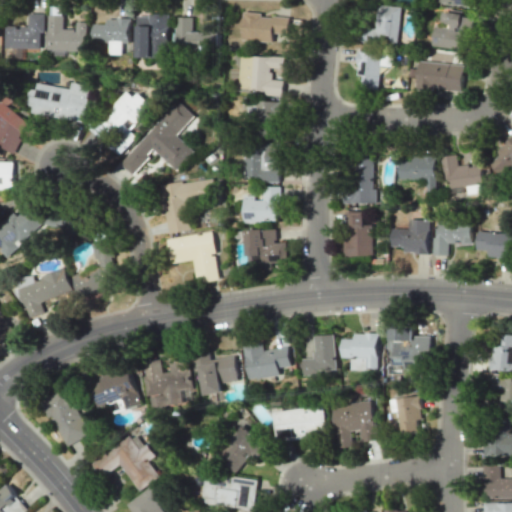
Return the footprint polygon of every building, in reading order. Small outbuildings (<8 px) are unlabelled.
[(400,6),(372,5),(371,20),(360,19),(359,41),(398,43),(400,6)] [(29,12),(46,12),(45,32),(41,32),(41,48),(5,48),(5,25),(28,26),(29,12)] [(288,34),(289,17),(261,16),(261,12),(244,12),(242,40),(273,42),(273,33),(288,34)] [(432,46),(467,50),(471,16),(443,12),(441,21),(449,22),(449,28),(434,26),(432,46)] [(48,14),(65,15),(64,28),(76,28),(77,22),(87,22),(86,50),(48,49),(48,14)] [(169,15),(138,14),(137,57),(169,58),(169,15)] [(194,17),(177,17),(176,48),(213,49),(214,32),(193,32),(194,17)] [(123,54),(123,43),(131,43),(131,19),(107,18),(107,24),(95,23),(94,42),(111,42),(110,54),(123,54)] [(361,87),(378,89),(382,53),(359,50),(356,75),(362,76),(361,87)] [(285,57),(242,55),(240,91),(284,93),(284,80),(271,79),(272,67),(285,68),(285,57)] [(464,64),(418,61),(417,87),(462,90),(464,64)] [(71,88),(37,83),(36,90),(32,89),(28,114),(86,122),(92,85),(72,82),(71,88)] [(91,130),(120,156),(138,137),(124,124),(130,117),(136,123),(152,106),(138,93),(134,97),(127,91),(91,130)] [(0,143),(10,152),(33,124),(0,97),(0,143)] [(179,101),(195,115),(176,135),(194,151),(177,169),(154,148),(148,154),(151,157),(134,176),(120,163),(179,101)] [(254,102),(255,133),(283,132),(282,101),(254,102)] [(500,154),(490,162),(500,175),(511,164),(511,136),(496,150),(500,154)] [(246,144),(246,181),(279,181),(280,144),(246,144)] [(446,186),(482,184),(480,151),(465,151),(465,155),(444,156),(446,186)] [(373,203),(375,154),(354,153),(353,183),(344,182),(343,202),(373,203)] [(437,156),(413,155),(412,162),(400,161),(400,179),(427,180),(426,190),(436,190),(437,156)] [(0,189),(14,189),(15,162),(0,161),(0,189)] [(169,233),(192,231),(188,201),(215,197),(213,178),(163,184),(169,233)] [(244,220),(279,221),(280,187),(264,186),(264,200),(255,200),(255,196),(244,195),(244,220)] [(0,225),(0,246),(7,255),(47,222),(33,204),(18,216),(15,212),(0,225)] [(373,256),(373,225),(365,225),(364,212),(346,212),(347,256),(373,256)] [(391,246),(404,246),(404,253),(428,253),(429,219),(409,219),(409,228),(392,228),(391,246)] [(449,254),(449,243),(471,243),(471,220),(437,221),(437,237),(433,237),(433,255),(449,254)] [(246,230),(247,258),(262,258),(262,269),(287,268),(286,242),(276,242),(276,229),(246,230)] [(477,249),(488,250),(488,257),(511,258),(511,232),(478,230),(477,249)] [(168,239),(213,231),(222,279),(199,283),(194,259),(173,263),(168,239)] [(94,243),(100,268),(74,274),(79,298),(122,289),(111,240),(94,243)] [(74,290),(66,268),(35,279),(34,274),(13,281),(19,297),(22,295),(30,318),(46,312),(42,302),(74,290)] [(0,340),(15,332),(0,308),(0,340)] [(342,357),(352,357),(352,369),(378,370),(378,333),(355,333),(354,339),(342,338),(342,357)] [(302,358),(303,374),(337,372),(334,334),(314,335),(315,357),(302,358)] [(490,369),(511,370),(511,334),(504,334),(503,347),(491,346),(490,369)] [(249,380),(281,375),(279,367),(291,365),(288,346),(263,350),(262,342),(244,344),(249,380)] [(236,356),(212,360),(210,352),(194,355),(196,372),(201,371),(205,395),(224,392),(222,383),(240,380),(236,356)] [(152,410),(192,403),(191,397),(183,398),(182,391),(194,389),(188,355),(169,358),(171,371),(164,372),(162,359),(144,361),(152,410)] [(141,404),(131,368),(93,379),(98,395),(112,391),(115,401),(124,398),(127,408),(141,404)] [(488,397),(499,398),(498,410),(511,410),(511,378),(490,376),(488,397)] [(68,446),(90,434),(66,387),(40,401),(49,418),(52,417),(68,446)] [(419,432),(418,420),(422,420),(421,396),(398,397),(400,433),(419,432)] [(334,405),(339,448),(353,447),(351,431),(360,430),(361,441),(376,440),(372,401),(334,405)] [(291,429),(292,437),(326,436),(325,407),(274,410),(275,430),(291,429)] [(511,433),(510,434),(511,419),(486,418),(485,454),(511,455),(511,433)] [(259,456),(268,445),(241,424),(217,456),(238,472),(254,452),(259,456)] [(101,477),(121,464),(139,490),(160,476),(150,461),(155,457),(138,431),(91,462),(101,477)] [(511,477),(501,478),(501,464),(482,464),(483,499),(511,497),(511,477)] [(256,481),(206,474),(202,502),(253,509),(256,481)] [(126,504),(132,511),(164,511),(161,506),(167,502),(155,484),(126,504)] [(0,492),(0,511),(24,511),(29,508),(7,485),(0,492)] [(511,511),(511,501),(483,502),(483,511),(511,511)]
